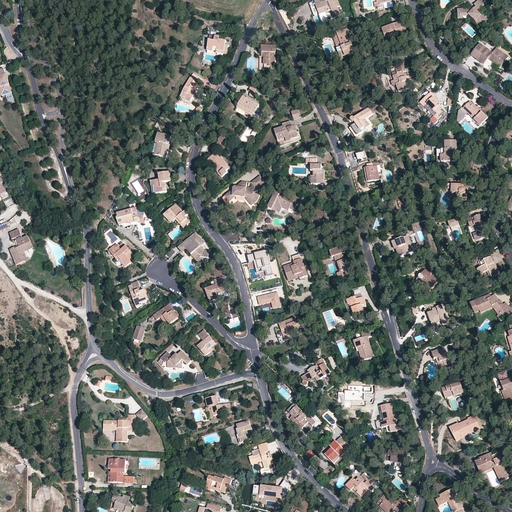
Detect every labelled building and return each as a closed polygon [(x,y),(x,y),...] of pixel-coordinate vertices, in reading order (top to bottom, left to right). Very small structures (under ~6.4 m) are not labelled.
[(340,6),(338,0),(316,0),(314,1),(320,14),(331,11),(330,9),(331,8),(335,17),(341,15),(338,7),(340,6)] [(393,2),(392,0),(379,0),(380,3),(377,3),(378,7),(378,8),(385,7),(384,4),(388,3),(393,2)] [(482,15),(478,12),(485,4),(479,0),(478,0),(475,5),(478,7),(474,12),(472,10),(462,10),(462,16),(464,17),(468,17),(469,15),(477,21),(476,22),(482,27),(489,19),(483,14),(482,15)] [(408,33),(403,21),(383,29),(387,40),(389,39),(401,34),(402,35),(408,33)] [(347,29),(337,33),(342,47),(338,48),(337,49),(341,58),(356,53),(351,40),(349,41),(347,34),(349,34),(347,29)] [(227,54),(229,46),(226,45),(226,41),(219,40),(220,35),(210,33),(208,51),(213,52),(214,48),(217,49),(216,52),(227,54)] [(333,34),(338,48),(342,47),(337,33),(333,34)] [(509,56),(497,48),(493,53),(480,44),(472,55),(485,65),(489,59),(501,67),(509,56)] [(263,45),(263,54),(265,54),(265,57),(265,64),(270,64),(269,66),(275,66),(276,46),(263,45)] [(488,70),(494,63),(489,60),(484,67),(488,70)] [(396,69),(398,73),(399,76),(395,77),(394,78),(395,81),(397,85),(400,92),(410,88),(407,81),(410,79),(409,75),(408,76),(406,77),(405,74),(402,67),(396,69)] [(0,91),(2,96),(5,95),(12,93),(7,78),(5,78),(4,76),(6,75),(4,70),(0,71),(0,91)] [(181,89),(184,91),(181,97),(190,102),(197,91),(196,90),(202,78),(194,74),(185,89),(182,87),(181,89)] [(435,96),(431,92),(420,102),(424,106),(427,103),(437,114),(434,117),(431,120),(436,125),(442,119),(441,117),(446,111),(437,101),(433,98),(435,96)] [(255,112),(259,104),(243,96),(237,107),(253,116),(255,112)] [(190,102),(181,97),(179,100),(189,105),(190,102)] [(424,106),(434,117),(437,114),(427,103),(424,106)] [(487,119),(478,111),(475,108),(473,106),(472,106),(469,104),(463,110),(462,109),(459,113),(458,122),(460,125),(466,119),(465,118),(467,115),(480,126),(487,119)] [(197,120),(201,112),(197,109),(194,113),(196,114),(195,116),(191,114),(189,118),(197,120)] [(301,117),(298,110),(291,113),(294,120),(301,117)] [(373,115),(370,110),(357,118),(356,116),(350,120),(353,124),(355,122),(356,124),(354,126),(349,129),(356,139),(362,135),(361,134),(362,133),(360,130),(366,127),(363,122),(366,120),(373,115)] [(349,129),(354,126),(353,124),(350,120),(345,123),(349,129)] [(360,130),(362,133),(371,127),(369,123),(368,123),(366,120),(363,122),(366,127),(360,130)] [(299,136),(297,131),(294,132),(292,127),(291,121),(283,124),(284,127),(275,130),(279,140),(278,141),(280,146),(292,142),(291,139),(299,136)] [(158,133),(156,144),(158,144),(156,155),(166,157),(170,136),(158,133)] [(229,141),(222,135),(218,141),(225,146),(229,141)] [(458,151),(457,140),(445,141),(445,149),(442,149),(442,162),(456,161),(456,158),(455,152),(458,151)] [(230,168),(219,153),(207,162),(211,167),(214,165),(216,169),(222,178),(228,173),(227,171),(230,168)] [(322,172),(322,169),(322,165),(317,165),(317,158),(306,158),(306,164),(308,164),(309,165),(312,165),(312,172),(314,172),(314,184),(329,184),(329,180),(325,180),(325,172),(322,172)] [(383,166),(382,162),(379,163),(379,161),(372,163),(373,166),(364,168),(367,182),(380,180),(377,165),(379,165),(379,166),(383,166)] [(170,173),(159,174),(160,181),(155,181),(156,194),(167,193),(166,185),(164,185),(164,183),(166,183),(171,182),(170,173)] [(251,189),(247,189),(247,183),(243,183),(237,188),(236,188),(234,190),(234,191),(229,196),(234,201),(236,199),(240,199),(240,196),(246,196),(245,199),(246,199),(250,203),(251,202),(254,205),(258,202),(260,195),(257,192),(258,191),(257,189),(266,182),(261,176),(252,183),(254,186),(251,189)] [(453,184),(453,189),(453,193),(457,193),(457,198),(458,205),(465,204),(465,200),(468,200),(468,194),(467,193),(467,192),(467,190),(466,189),(471,190),(471,184),(453,184)] [(297,204),(293,202),(293,201),(276,192),(269,205),(273,208),(272,210),(278,212),(282,205),(289,209),(289,208),(294,210),(297,204)] [(400,215),(412,211),(407,197),(406,195),(393,199),(395,206),(396,205),(400,215)] [(170,209),(171,210),(174,214),(180,209),(176,204),(170,209)] [(288,211),(289,209),(282,205),(278,212),(279,213),(282,208),(288,211)] [(120,227),(128,224),(128,223),(133,221),(132,218),(134,218),(136,222),(136,223),(138,223),(138,222),(139,221),(144,221),(144,215),(139,215),(137,207),(117,213),(118,218),(117,218),(120,227)] [(171,210),(165,216),(171,223),(176,219),(177,218),(186,227),(191,223),(187,218),(189,216),(186,213),(185,214),(180,209),(174,214),(171,210)] [(486,226),(482,214),(469,218),(472,227),(476,225),(479,232),(475,233),(477,239),(481,237),(482,238),(490,235),(487,226),(486,226)] [(184,228),(186,227),(177,218),(176,219),(184,228)] [(451,228),(459,225),(457,219),(448,222),(451,228)] [(0,231),(0,232),(9,228),(7,223),(0,225),(0,231)] [(16,265),(25,262),(20,251),(32,246),(28,237),(22,239),(19,230),(9,233),(12,240),(15,239),(19,247),(15,249),(15,247),(9,250),(16,265)] [(188,250),(193,255),(197,252),(202,258),(204,258),(209,258),(209,251),(205,251),(201,246),(205,243),(196,233),(180,248),(184,253),(188,250)] [(410,245),(408,237),(393,242),(395,250),(397,250),(398,254),(400,258),(413,253),(410,245)] [(116,244),(112,248),(114,251),(112,253),(118,261),(120,259),(125,265),(131,261),(130,260),(129,258),(134,254),(126,246),(121,249),(116,244)] [(25,262),(28,261),(24,253),(33,249),(32,246),(20,251),(25,262)] [(176,246),(167,254),(170,257),(179,250),(176,246)] [(338,263),(341,272),(343,278),(354,274),(348,259),(346,260),(343,253),(345,253),(342,246),(330,250),(332,257),(334,256),(337,263),(338,263)] [(268,251),(248,256),(250,263),(254,262),(258,274),(264,272),(266,279),(275,277),(268,251)] [(204,263),(204,258),(202,258),(197,252),(193,255),(200,263),(204,263)] [(295,263),(288,265),(288,267),(284,268),(288,278),(298,275),(299,278),(299,279),(307,276),(299,254),(292,256),(295,263)] [(494,262),(491,255),(485,257),(487,263),(485,264),(483,258),(479,259),(481,266),(479,267),(478,269),(479,271),(480,273),(481,274),(483,273),(488,271),(490,270),(493,276),(500,273),(495,261),(494,262)] [(419,276),(419,277),(420,278),(421,279),(422,279),(419,284),(429,292),(439,281),(429,273),(432,269),(428,265),(425,264),(422,267),(425,270),(422,274),(421,274),(419,275),(419,276)] [(217,285),(206,289),(211,302),(219,299),(218,294),(230,290),(227,281),(224,282),(222,277),(215,280),(217,285)] [(132,284),(133,288),(130,290),(137,308),(142,306),(141,305),(140,303),(149,300),(146,291),(144,292),(144,291),(142,292),(140,292),(138,286),(140,286),(138,282),(132,284)] [(278,292),(258,297),(260,306),(272,303),(273,309),(282,307),(278,292)] [(470,304),(472,309),(476,307),(478,308),(480,311),(481,313),(493,306),(499,314),(501,313),(504,317),(511,311),(508,306),(505,302),(503,304),(502,305),(500,302),(495,295),(493,296),(491,294),(470,304)] [(364,297),(357,299),(356,297),(348,300),(349,304),(351,304),(354,314),(357,322),(364,320),(362,316),(366,315),(362,305),(366,304),(364,297)] [(157,321),(161,318),(164,316),(168,322),(170,325),(179,319),(174,312),(172,309),(173,308),(170,304),(150,319),(149,323),(153,324),(154,320),(153,320),(155,318),(157,321)] [(449,325),(442,305),(432,309),(433,311),(428,313),(434,330),(449,325)] [(302,328),(300,321),(297,322),(295,317),(279,324),(282,331),(276,333),(280,343),(295,337),(293,331),(302,328)] [(146,329),(138,326),(133,339),(141,342),(146,329)] [(198,347),(206,356),(209,353),(208,351),(212,348),(216,344),(213,340),(204,329),(198,334),(204,341),(198,347)] [(356,336),(358,341),(368,338),(371,337),(370,332),(356,336)] [(368,338),(358,341),(354,342),(357,350),(358,350),(363,362),(374,358),(368,338)] [(446,353),(444,348),(432,353),(435,359),(436,359),(441,371),(453,367),(448,353),(446,353)] [(174,356),(173,355),(172,356),(168,352),(161,359),(161,360),(159,362),(162,366),(167,362),(168,364),(168,366),(179,366),(179,368),(180,369),(183,369),(183,364),(181,362),(183,360),(188,365),(192,361),(182,351),(178,355),(177,354),(174,356)] [(330,374),(322,359),(316,363),(318,366),(317,367),(316,367),(314,367),(313,368),(312,368),(311,369),(310,370),(309,371),(308,372),(309,374),(307,376),(303,378),(305,382),(304,382),(304,383),(305,384),(306,385),(307,385),(308,385),(309,385),(310,384),(310,383),(310,382),(309,381),(315,378),(315,377),(316,377),(318,380),(326,376),(330,374)] [(509,376),(507,371),(498,374),(500,379),(509,376)] [(511,372),(509,374),(510,376),(509,376),(500,379),(505,391),(508,400),(509,399),(510,403),(511,402),(511,372)] [(456,398),(455,396),(454,394),(463,391),(460,383),(442,389),(446,398),(447,400),(451,400),(456,398)] [(205,399),(208,407),(213,406),(213,408),(211,408),(213,416),(228,412),(226,404),(219,406),(216,396),(205,399)] [(392,404),(379,406),(381,415),(380,416),(383,428),(397,425),(396,420),(395,416),(392,404)] [(290,413),(293,416),(300,423),(298,426),(301,430),(309,422),(313,426),(316,422),(308,415),(307,416),(305,414),(297,406),(290,413)] [(136,415),(141,421),(146,417),(142,410),(136,415)] [(104,431),(108,431),(108,428),(119,429),(119,442),(128,442),(128,431),(128,427),(132,427),(132,432),(135,432),(136,416),(128,416),(128,419),(128,421),(119,421),(119,422),(104,421),(104,431)] [(293,416),(291,419),(298,426),(300,423),(293,416)] [(461,428),(452,433),(457,442),(461,440),(460,436),(478,427),(473,416),(468,419),(469,421),(468,422),(467,421),(462,423),(463,424),(460,426),(461,428)] [(237,430),(238,434),(240,439),(245,437),(246,441),(252,439),(250,436),(249,430),(250,430),(252,429),(249,421),(237,425),(238,429),(237,430)] [(450,428),(452,433),(461,428),(460,426),(463,424),(462,423),(459,425),(458,424),(450,428)] [(117,442),(119,442),(119,429),(108,428),(108,431),(117,431),(117,442)] [(240,443),(246,441),(245,437),(240,439),(238,434),(237,435),(240,443)] [(351,446),(341,437),(336,442),(336,441),(330,446),(331,447),(332,448),(326,455),(334,464),(346,452),(340,446),(342,444),(348,449),(351,446)] [(267,443),(258,446),(259,450),(252,452),(254,456),(249,457),(251,465),(263,462),(265,470),(274,467),(272,459),(270,460),(268,452),(269,452),(267,443)] [(395,452),(390,451),(388,461),(391,461),(391,462),(402,464),(402,468),(406,469),(407,467),(410,468),(412,459),(407,457),(404,457),(405,455),(405,451),(395,450),(395,452)] [(481,459),(476,462),(480,472),(495,465),(503,481),(509,478),(503,464),(504,463),(501,457),(500,458),(497,453),(493,456),(490,457),(488,454),(480,459),(481,459)] [(112,470),(112,473),(112,483),(134,483),(134,478),(124,477),(124,473),(126,474),(126,460),(110,460),(109,470),(112,470)] [(500,482),(503,481),(495,465),(480,472),(481,474),(494,468),(500,482)] [(351,490),(353,489),(354,487),(355,488),(354,490),(361,497),(374,483),(367,475),(364,478),(366,481),(364,483),(359,478),(356,481),(354,478),(347,486),(351,490)] [(209,476),(206,488),(211,489),(213,484),(220,486),(219,490),(221,490),(220,492),(225,493),(228,485),(230,485),(232,480),(225,478),(224,480),(215,477),(215,478),(209,476)] [(382,485),(379,481),(372,487),(375,491),(382,485)] [(456,487),(448,492),(451,498),(456,495),(458,499),(461,498),(456,487)] [(254,495),(245,501),(247,504),(251,502),(256,511),(258,511),(266,507),(262,500),(272,494),(273,494),(270,489),(261,494),(262,495),(256,498),(254,495)] [(441,498),(437,500),(440,507),(446,504),(449,502),(453,511),(463,511),(462,509),(463,509),(458,499),(456,495),(451,498),(448,492),(440,496),(441,498)] [(274,497),(272,494),(262,500),(266,507),(269,506),(267,501),(274,497)] [(385,511),(391,511),(393,511),(394,509),(397,511),(399,509),(403,506),(397,500),(394,503),(386,495),(378,503),(381,506),(380,506),(385,511)] [(124,498),(114,496),(112,502),(116,503),(114,509),(120,511),(123,511),(131,511),(134,504),(129,502),(123,500),(124,498)] [(406,502),(403,506),(399,509),(401,511),(402,511),(410,507),(406,502)]
